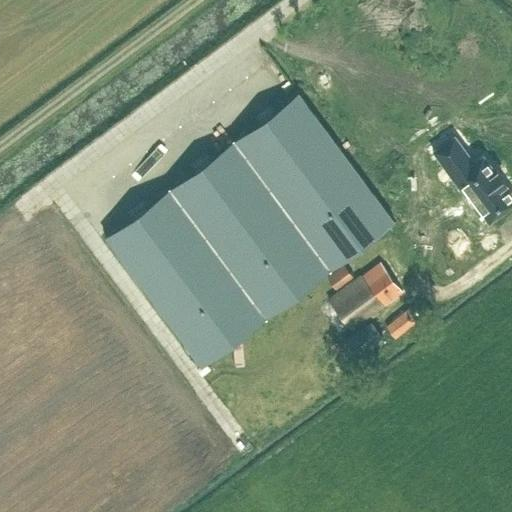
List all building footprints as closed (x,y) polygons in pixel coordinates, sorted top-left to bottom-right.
[(159,131),(204,93),(195,83),(150,120),(159,131)] [(393,217),(297,89),(103,234),(200,362),(393,217)] [(452,177),(456,174),(488,217),(511,199),(511,193),(503,181),(504,180),(496,168),(494,169),(482,153),(473,159),(454,133),(432,149),(452,177)] [(335,287),(353,273),(343,261),(325,274),(335,287)] [(372,277),(388,301),(408,288),(393,264),(372,277)] [(289,314),(307,337),(331,318),(313,295),(289,314)]
